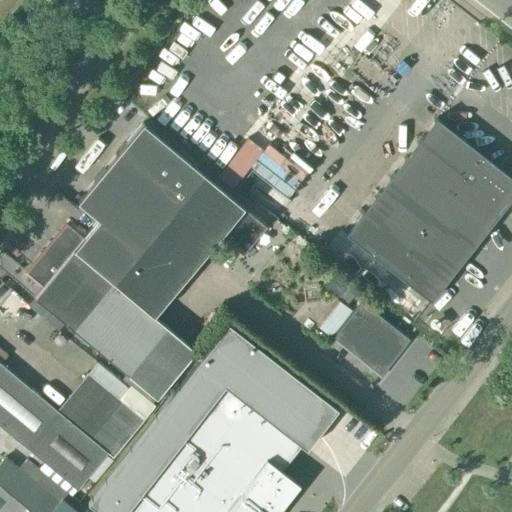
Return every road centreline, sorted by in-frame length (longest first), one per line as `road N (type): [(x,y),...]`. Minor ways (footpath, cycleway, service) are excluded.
road 1 (tertiary): [(0,183),(144,0),(491,0),(511,16)]
road 2 (secondary): [(354,511),(511,313)]
